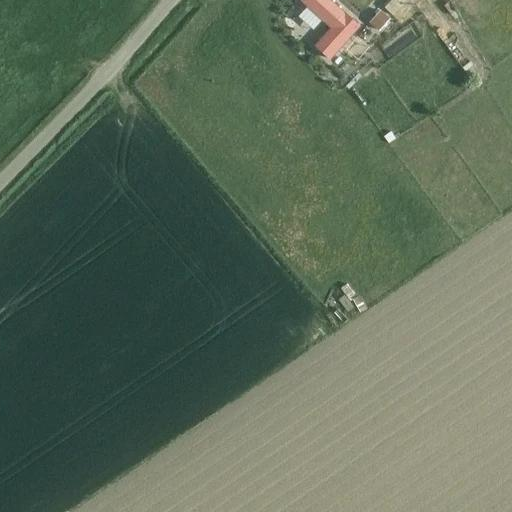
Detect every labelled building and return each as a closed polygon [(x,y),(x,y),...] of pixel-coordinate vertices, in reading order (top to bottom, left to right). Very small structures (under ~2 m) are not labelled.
[(301,0),(301,1),(331,28),(315,46),(330,59),(359,26),(329,0),(301,0)] [(395,0),(390,0),(384,7),(392,15),(401,5),(395,0)] [(287,18),(304,35),(314,25),(296,8),(287,18)] [(380,10),(370,22),(378,30),(389,18),(380,10)] [(394,129),(384,136),(389,143),(399,136),(394,129)]
